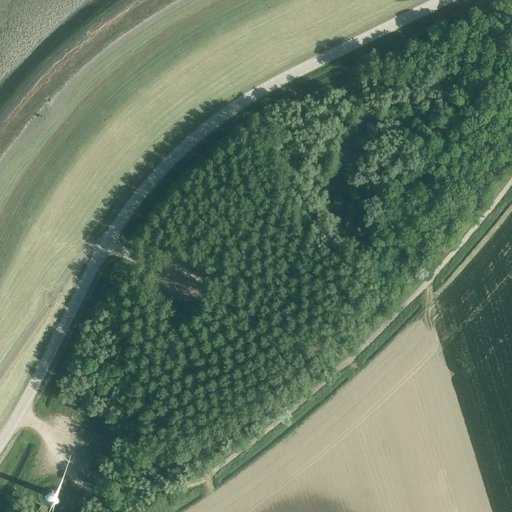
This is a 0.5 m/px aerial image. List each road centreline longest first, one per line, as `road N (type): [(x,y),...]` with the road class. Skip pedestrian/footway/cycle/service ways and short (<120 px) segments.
road 1 (tertiary): [(0,443),(106,243),(188,143),(279,80),(444,0)]
road 2 (track): [(17,414),(38,426),(90,489),(130,495),(201,479)]
